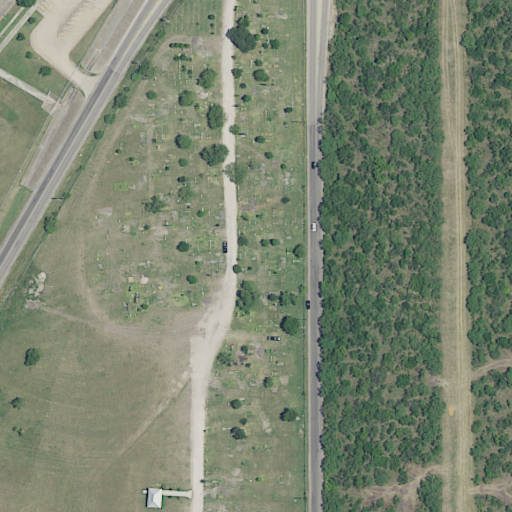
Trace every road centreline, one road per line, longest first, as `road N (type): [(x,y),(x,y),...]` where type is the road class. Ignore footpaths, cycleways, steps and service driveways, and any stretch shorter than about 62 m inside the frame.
road 1 (tertiary): [(320,0),(318,511)]
road 2 (tertiary): [(0,266),(158,0)]
